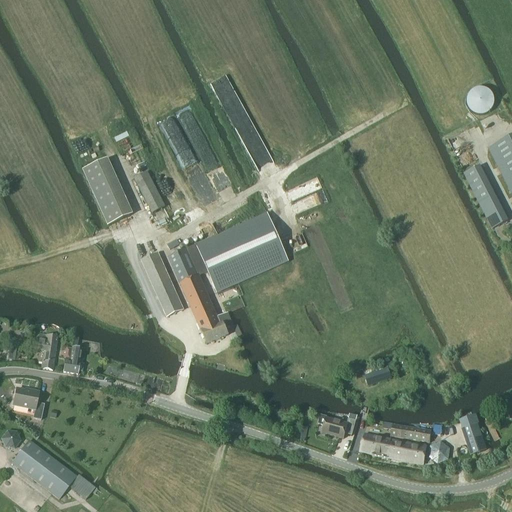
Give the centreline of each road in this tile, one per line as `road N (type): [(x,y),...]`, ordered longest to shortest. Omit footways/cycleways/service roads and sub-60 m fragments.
road 1 (tertiary): [(0,373),(112,387),(401,484),(450,490),(511,472)]
road 2 (track): [(118,231),(0,268)]
